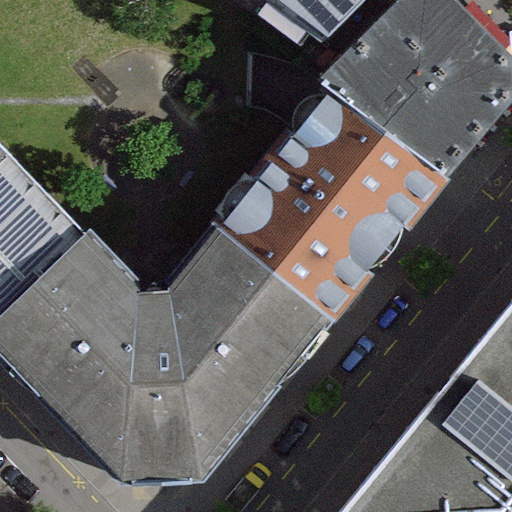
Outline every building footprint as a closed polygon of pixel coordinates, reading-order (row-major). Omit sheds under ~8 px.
[(332,0),(356,21),(372,0),(332,0)] [(511,90),(511,43),(457,0),(426,0),(377,63),(473,139),(511,90)] [(463,160),(368,85),(268,210),(362,285),(463,160)] [(93,223),(0,130),(0,276),(20,296),(93,223)] [(184,304),(102,231),(29,314),(204,468),(345,308),(252,227),(184,304)] [(398,511),(511,511),(511,338),(379,498),(398,511)] [(398,511),(379,498),(367,511),(398,511)]
